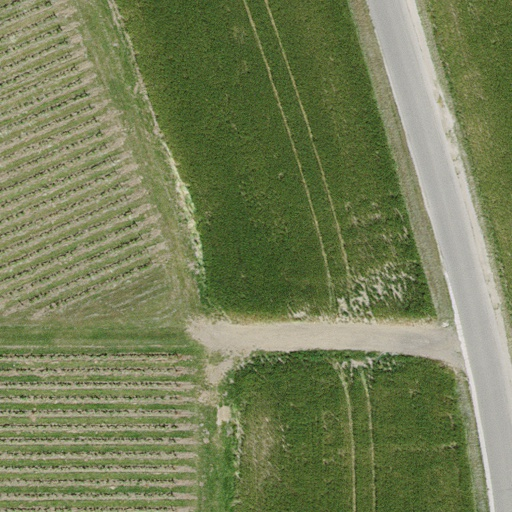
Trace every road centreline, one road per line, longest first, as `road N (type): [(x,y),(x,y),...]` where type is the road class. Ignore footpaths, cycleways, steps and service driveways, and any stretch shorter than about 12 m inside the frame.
road 1 (unclassified): [(385,0),(484,343),(511,509)]
road 2 (track): [(218,332),(100,0)]
road 3 (track): [(484,343),(218,332)]
road 4 (track): [(0,330),(218,332)]
road 5 (track): [(218,332),(234,402),(225,511)]
